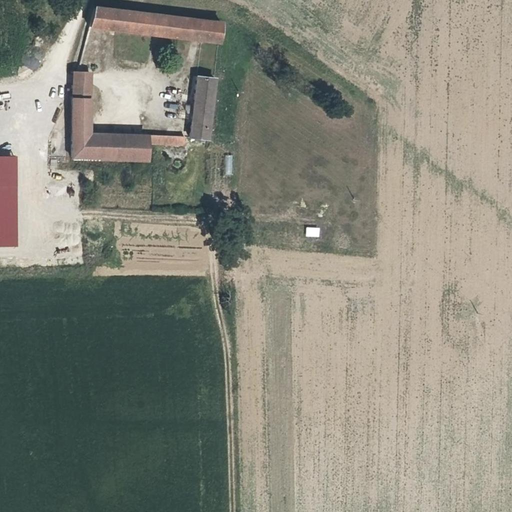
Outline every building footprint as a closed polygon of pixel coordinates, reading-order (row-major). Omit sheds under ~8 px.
[(73,84),(84,84),(94,42),(215,62),(219,42),(89,18),(73,84)] [(87,85),(84,84),(73,84),(69,84),(68,100),(87,100),(87,85)] [(210,97),(189,95),(182,153),(202,155),(210,97)] [(83,174),(85,147),(87,100),(68,100),(68,120),(66,184),(118,187),(118,176),(83,174)] [(141,177),(143,160),(143,150),(85,147),(83,174),(118,176),(141,177)] [(177,152),(143,150),(143,160),(177,162),(177,152)] [(233,173),(232,154),(223,155),(224,174),(233,173)]
